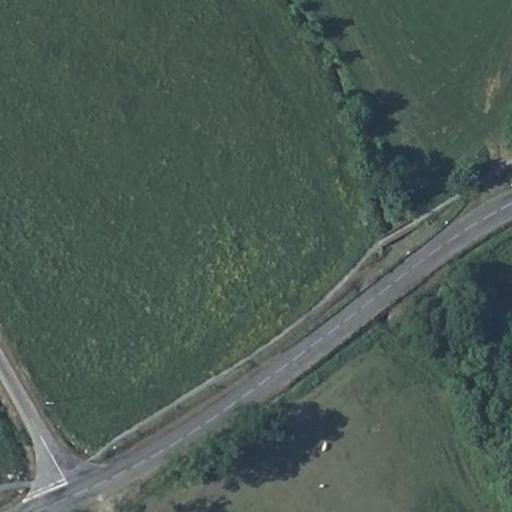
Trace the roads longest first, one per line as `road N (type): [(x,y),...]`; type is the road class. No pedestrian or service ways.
road 1 (tertiary): [(70,497),(182,439),(511,203)]
road 2 (unclassified): [(70,497),(0,363)]
